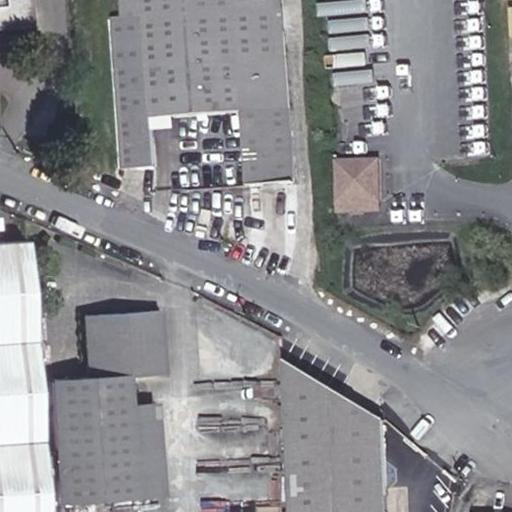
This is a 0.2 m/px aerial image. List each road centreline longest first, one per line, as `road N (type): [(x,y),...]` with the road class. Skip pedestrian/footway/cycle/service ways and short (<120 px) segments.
road 1 (unclassified): [(0,168),(481,393)]
road 2 (unknown): [(57,194),(45,0)]
